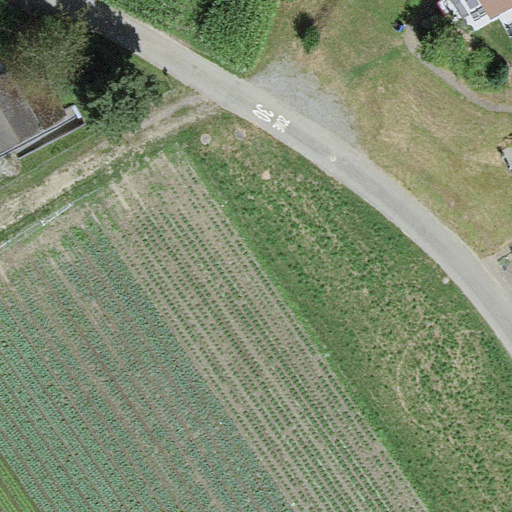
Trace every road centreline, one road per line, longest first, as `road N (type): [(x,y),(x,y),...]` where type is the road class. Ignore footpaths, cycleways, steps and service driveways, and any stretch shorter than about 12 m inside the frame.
road 1 (residential): [(511,337),(435,236),(256,108)]
road 2 (track): [(256,108),(55,0)]
